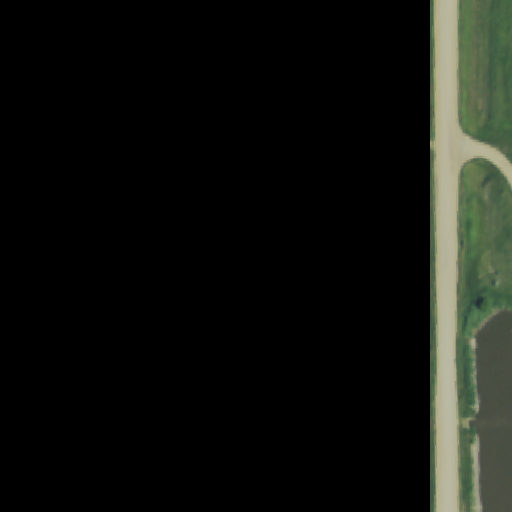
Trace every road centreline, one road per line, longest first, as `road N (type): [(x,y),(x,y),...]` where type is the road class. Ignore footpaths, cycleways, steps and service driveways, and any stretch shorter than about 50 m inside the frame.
road 1 (tertiary): [(449,511),(448,159)]
road 2 (tertiary): [(448,159),(448,0)]
